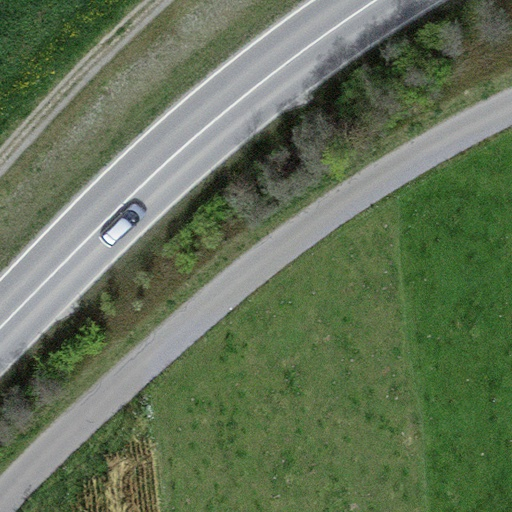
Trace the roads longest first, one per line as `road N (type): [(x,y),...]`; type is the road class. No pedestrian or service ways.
road 1 (unclassified): [(511,106),(374,180),(274,249),(133,370),(0,506)]
road 2 (tertiary): [(380,0),(316,41),(164,166),(0,327)]
road 3 (track): [(171,0),(0,165)]
